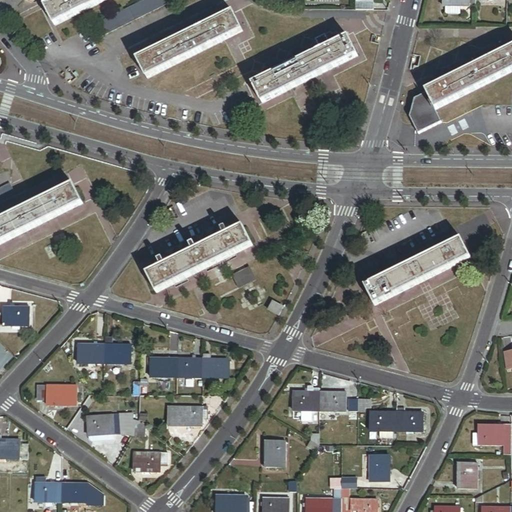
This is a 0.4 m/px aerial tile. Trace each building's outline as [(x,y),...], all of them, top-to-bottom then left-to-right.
[(55,0),(46,5),(55,24),(106,0),(55,0)] [(169,0),(146,0),(96,24),(101,36),(171,4),(169,0)] [(369,0),(363,0),(364,2),(357,3),(357,12),(374,11),(374,2),(370,2),(369,0)] [(463,6),(449,6),(448,15),(463,15),(463,6)] [(157,51),(138,60),(147,79),(243,33),(234,14),(215,23),(211,15),(204,19),(208,27),(190,35),(186,27),(179,31),(182,39),(165,47),(160,39),(153,42),(157,51)] [(275,76),(256,86),(266,105),(361,57),(352,38),(333,48),(328,39),(326,40),(325,41),(323,42),(321,43),(325,52),(308,60),(304,52),(302,53),(300,54),(298,55),(296,55),(300,64),(283,72),(279,64),(277,65),(273,67),(271,68),(275,76)] [(441,86),(429,92),(432,99),(414,108),(427,132),(445,122),(440,111),(511,73),(511,49),(509,51),(505,43),(498,47),(502,55),(479,67),(474,58),(467,62),(471,71),(448,82),(444,74),(437,78),(441,86)] [(0,204),(16,196),(11,185),(0,189),(0,204)] [(75,187),(0,225),(0,248),(84,205),(75,187)] [(243,229),(149,277),(158,295),(253,248),(243,229)] [(462,243),(366,290),(376,308),(471,261),(462,243)] [(250,267),(232,276),(239,290),(257,281),(250,267)] [(280,317),(284,309),(273,304),(269,312),(280,317)] [(31,310),(5,309),(4,329),(30,329),(31,310)] [(105,365),(105,347),(79,346),(79,365),(105,365)] [(113,347),(105,347),(105,365),(131,366),(131,347),(113,347)] [(177,381),(177,361),(151,361),(151,368),(151,381),(177,381)] [(203,381),(203,361),(177,361),(177,381),(203,381)] [(210,361),(203,361),(203,381),(229,381),(229,361),(210,361)] [(48,403),(49,388),(38,388),(38,403),(48,403)] [(77,388),(49,388),(48,403),(48,407),(77,408),(77,388)] [(312,413),(321,413),(321,394),(310,394),(295,393),(294,413),(302,413),(312,413)] [(321,394),(321,413),(345,414),(346,394),(334,394),(321,394)] [(359,413),(359,401),(349,401),(349,413),(359,413)] [(372,401),(359,401),(359,413),(365,413),(365,409),(372,409),(372,401)] [(169,409),(169,428),(203,428),(203,422),(208,422),(208,409),(169,409)] [(312,413),(302,413),(302,422),(312,423),(312,413)] [(397,433),(397,414),(388,414),(372,414),(372,433),(397,433)] [(406,414),(397,414),(397,433),(424,433),(424,414),(406,414)] [(133,423),(133,416),(120,417),(122,436),(132,437),(139,424),(139,423),(133,423)] [(113,417),(88,419),(89,438),(115,436),(113,417)] [(120,417),(113,417),(115,436),(122,436),(120,417)] [(146,429),(139,424),(132,437),(146,438),(146,429)] [(496,429),(505,429),(505,448),(505,457),(511,457),(511,449),(511,427),(496,427),(496,429)] [(493,429),(480,429),(480,436),(479,448),(505,448),(505,429),(496,429),(493,429)] [(0,461),(21,462),(21,461),(21,446),(21,442),(0,442),(0,461)] [(319,447),(311,443),(308,448),(316,453),(319,447)] [(287,444),(262,444),(262,461),(262,469),(287,469),(287,444)] [(161,467),(161,455),(136,455),(135,466),(142,466),(142,474),(161,475),(161,467)] [(169,456),(161,455),(161,467),(169,467),(169,456)] [(390,459),(371,459),(371,484),(390,484),(390,459)] [(479,466),(459,466),(459,491),(479,491),(479,466)] [(62,505),(63,485),(48,485),(48,478),(37,478),(37,504),(62,505)] [(107,498),(89,486),(63,485),(62,505),(89,505),(89,507),(107,507),(107,498)] [(342,511),(343,491),(333,491),(333,501),(332,511),(342,511)] [(352,491),(343,491),(342,511),(359,511),(360,511),(352,511),(352,501),(352,491)] [(247,511),(248,498),(219,498),(218,511),(247,511)] [(292,511),(293,501),(265,500),(265,511),(292,511)] [(332,511),(333,501),(307,500),(307,509),(306,511),(332,511)] [(360,511),(359,511),(377,511),(378,501),(352,501),(352,511),(360,511)]
